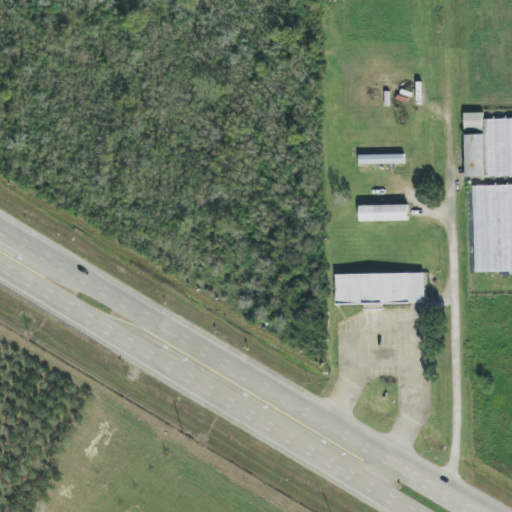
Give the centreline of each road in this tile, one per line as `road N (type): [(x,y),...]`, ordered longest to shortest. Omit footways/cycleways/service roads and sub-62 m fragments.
road 1 (residential): [(444,494),(453,461),(444,0)]
road 2 (primary): [(391,462),(28,247)]
road 3 (primary): [(156,357),(377,490)]
road 4 (primary): [(0,263),(156,357)]
